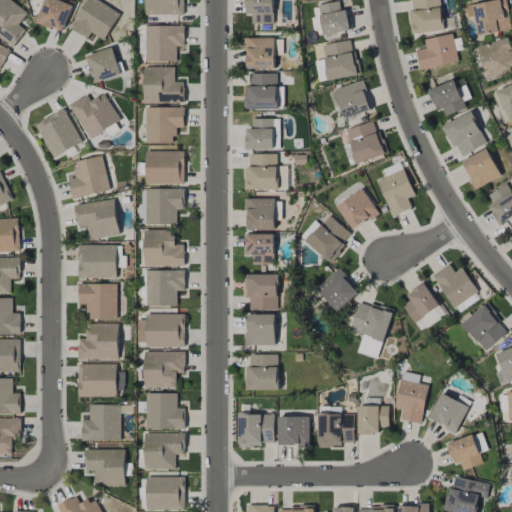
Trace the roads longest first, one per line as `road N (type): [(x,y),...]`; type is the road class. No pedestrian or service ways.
road 1 (tertiary): [(216,0),(217,511)]
road 2 (residential): [(0,118),(36,171),(53,233),(54,477)]
road 3 (residential): [(378,0),(386,51),(430,166),(511,284)]
road 4 (residential): [(217,480),(360,478),(410,467)]
